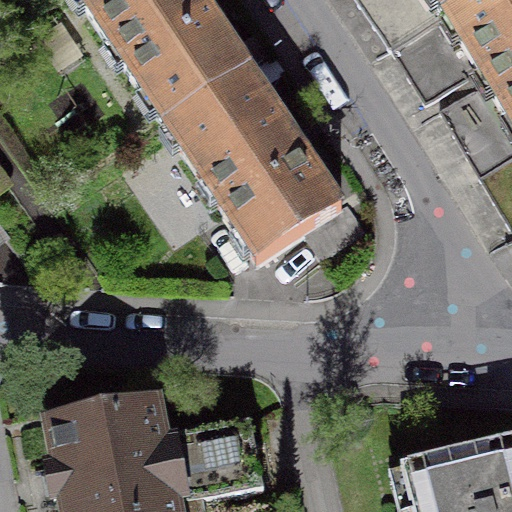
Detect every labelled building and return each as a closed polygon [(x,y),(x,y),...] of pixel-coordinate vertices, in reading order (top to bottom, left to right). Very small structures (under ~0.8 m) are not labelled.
[(75,0),(162,130),(247,73),(199,2),(197,0),(75,0)] [(354,0),(389,52),(391,51),(468,0),(354,0)] [(479,180),(511,160),(511,0),(468,0),(391,51),(425,107),(478,75),(481,81),(484,86),(439,114),(479,180)] [(294,142),(247,73),(162,130),(257,270),(303,239),(320,264),(365,234),(347,207),(340,211),(294,142)] [(511,160),(479,180),(511,233),(511,160)] [(63,511),(175,511),(263,494),(250,425),(224,430),(220,425),(212,433),(162,443),(156,408),(106,417),(100,410),(90,420),(47,428),(55,470),(48,472),(51,487),(54,502),(62,500),(63,511)] [(403,474),(412,511),(511,511),(511,443),(401,471),(402,475),(403,474)]
